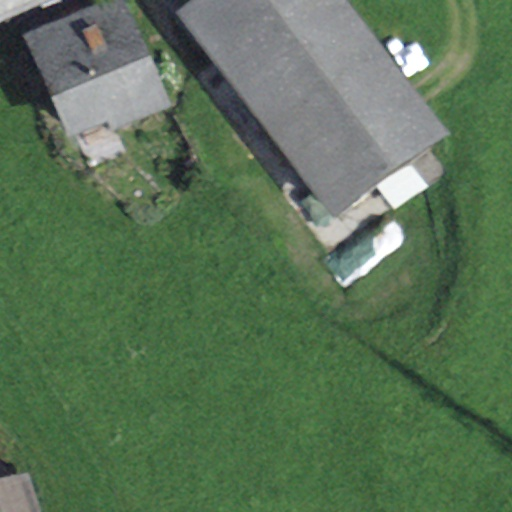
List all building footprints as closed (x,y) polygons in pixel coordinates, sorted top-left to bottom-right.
[(0,0),(0,21),(49,0),(0,0)] [(338,0),(217,0),(203,12),(231,49),(219,58),(341,217),(408,166),(425,188),(453,167),(436,145),(445,138),(338,0)] [(37,45),(76,132),(108,118),(154,98),(116,10),(84,24),(79,12),(63,19),(68,31),(37,45)] [(114,131),(160,111),(154,98),(108,118),(114,131)] [(0,511),(35,511),(30,490),(0,497),(0,511)]
